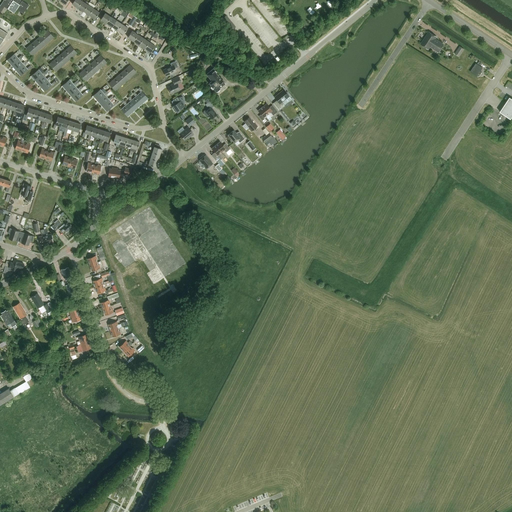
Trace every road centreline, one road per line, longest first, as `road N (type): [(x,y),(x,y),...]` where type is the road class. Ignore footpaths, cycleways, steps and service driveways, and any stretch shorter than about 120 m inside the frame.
road 1 (unclassified): [(185,157),(374,0)]
road 2 (unclassified): [(163,419),(152,387),(106,353),(69,250)]
road 3 (residential): [(163,124),(136,129),(42,99),(0,68)]
road 4 (residential): [(163,124),(150,67),(76,17),(47,16)]
road 5 (residential): [(431,1),(361,104)]
road 6 (unclassified): [(511,56),(444,156)]
